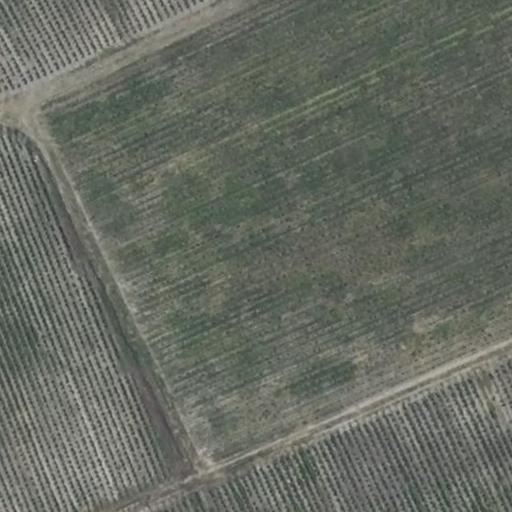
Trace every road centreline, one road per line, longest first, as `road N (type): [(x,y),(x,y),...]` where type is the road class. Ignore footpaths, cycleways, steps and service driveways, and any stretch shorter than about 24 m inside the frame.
road 1 (track): [(21,105),(204,482)]
road 2 (track): [(135,511),(511,357)]
road 3 (track): [(235,0),(21,105),(0,108)]
